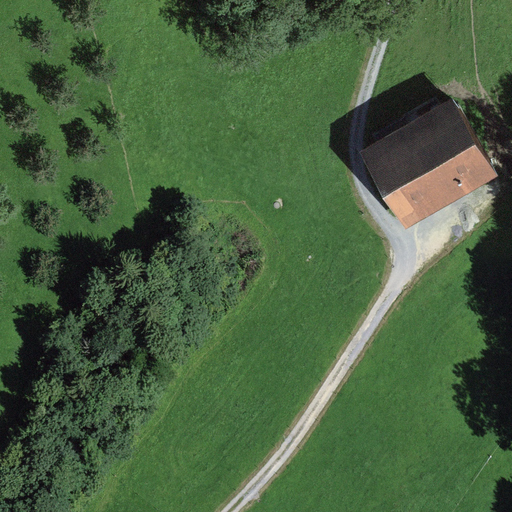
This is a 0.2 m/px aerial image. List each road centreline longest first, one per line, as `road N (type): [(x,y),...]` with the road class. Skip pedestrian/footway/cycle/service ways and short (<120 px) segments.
road 1 (track): [(511,174),(413,251),(308,430),(236,511)]
road 2 (track): [(395,0),(361,154),(366,191),(396,231),(405,273)]
